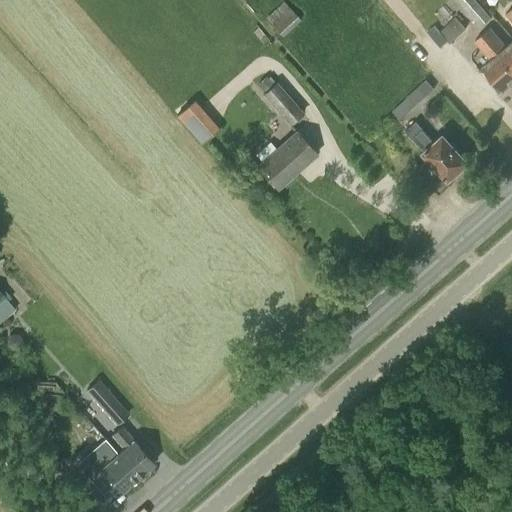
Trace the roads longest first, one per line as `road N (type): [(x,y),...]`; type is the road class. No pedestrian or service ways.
road 1 (primary): [(161,511),(511,196)]
road 2 (unclassified): [(218,511),(511,250)]
road 3 (unknown): [(459,242),(367,191),(281,66),(255,64),(217,102)]
